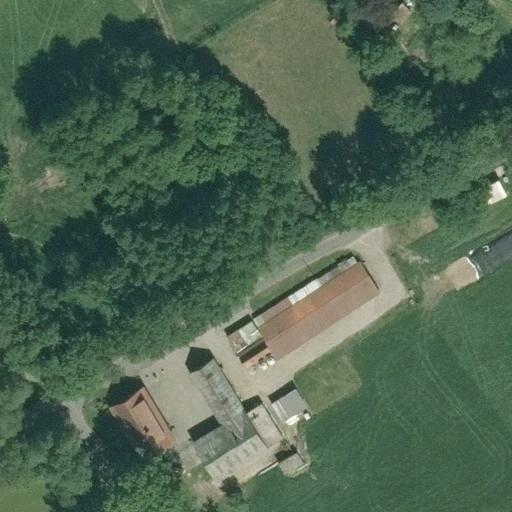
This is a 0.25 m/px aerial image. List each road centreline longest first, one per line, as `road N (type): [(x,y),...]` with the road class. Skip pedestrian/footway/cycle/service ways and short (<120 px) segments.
road 1 (unclassified): [(51,398),(511,150)]
road 2 (unclassified): [(51,398),(126,511)]
